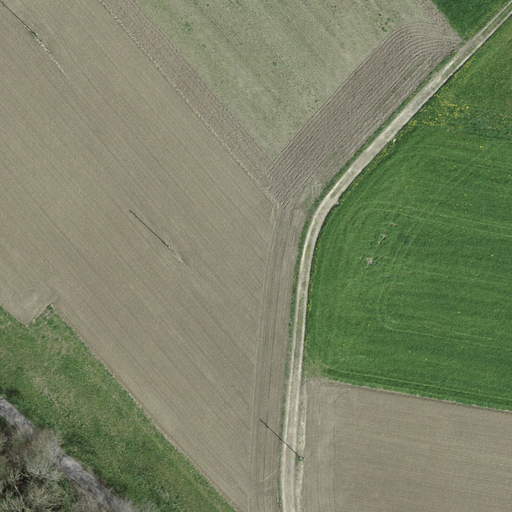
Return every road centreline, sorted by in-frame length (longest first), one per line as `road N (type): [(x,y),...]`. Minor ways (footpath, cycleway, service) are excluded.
road 1 (track): [(289,511),(302,279),(313,231),(342,181),(511,8)]
road 2 (unclassified): [(0,402),(126,511)]
